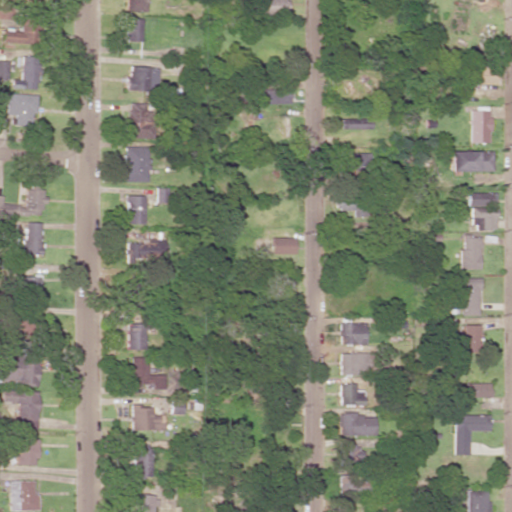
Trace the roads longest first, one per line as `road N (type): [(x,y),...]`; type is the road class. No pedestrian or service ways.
road 1 (residential): [(318,0),(315,511)]
road 2 (residential): [(86,0),(87,511)]
